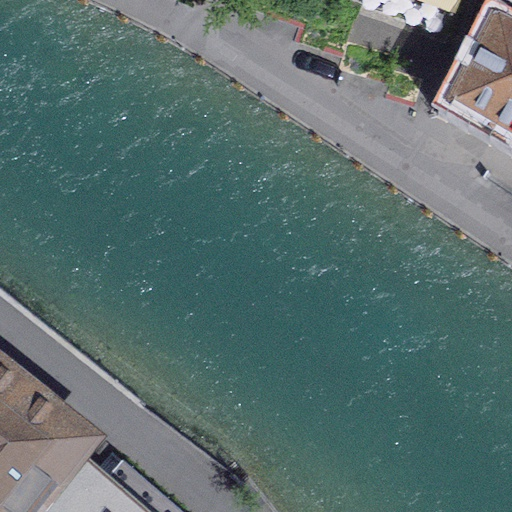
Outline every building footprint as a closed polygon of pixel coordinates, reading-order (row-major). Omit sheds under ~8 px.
[(368,0),(452,31),(462,0),(368,0)] [(511,0),(506,0),(501,25),(511,30),(511,0)] [(511,30),(501,25),(460,104),(511,134),(511,30)] [(340,88),(395,121),(426,69),(372,36),(340,88)] [(0,511),(142,511),(77,455),(82,448),(84,450),(90,443),(83,437),(81,440),(0,375),(0,511)]
